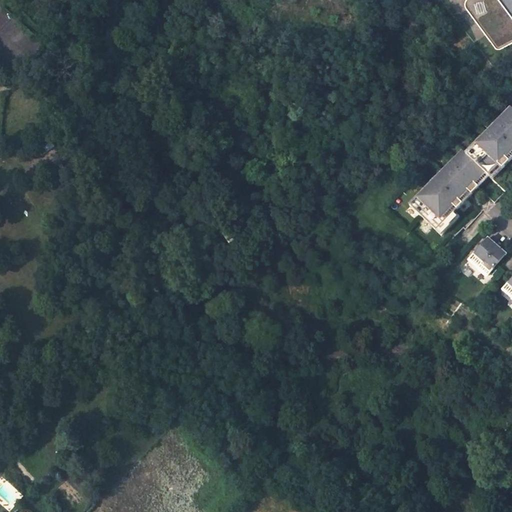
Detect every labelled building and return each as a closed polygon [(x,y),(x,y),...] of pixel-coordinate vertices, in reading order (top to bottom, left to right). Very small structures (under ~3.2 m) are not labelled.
[(511,0),(486,0),(502,21),(497,26),(500,31),(489,39),(495,48),(497,49),(499,49),(500,49),(511,43),(511,0)] [(511,109),(483,138),(485,140),(480,145),(478,143),(467,154),(463,151),(437,178),(439,180),(434,185),(432,184),(410,206),(441,235),(459,216),(454,212),(462,203),(459,200),(468,190),(472,194),(478,187),(494,203),(511,184),(511,109)] [(462,203),(472,194),(468,190),(459,200),(462,203)] [(469,260),(487,276),(506,254),(500,249),(498,251),(495,248),(497,246),(488,238),(469,260)] [(511,278),(503,289),(511,297),(511,278)]
